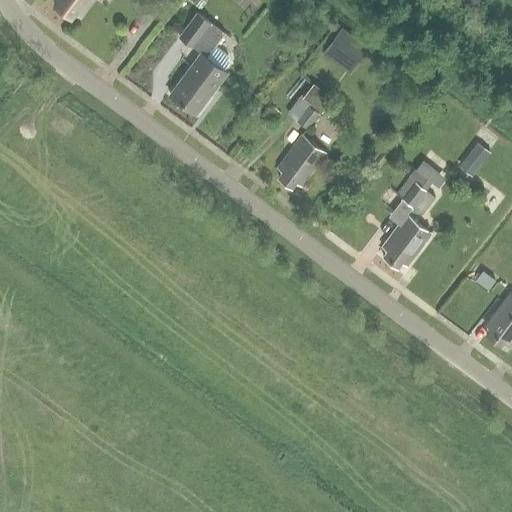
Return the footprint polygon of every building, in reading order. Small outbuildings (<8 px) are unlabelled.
[(80,17),(93,0),(57,0),(58,0),(54,5),(70,18),(75,13),(80,17)] [(200,52),(169,93),(196,113),(226,73),(224,71),(205,56),(213,45),(223,32),(197,12),(188,24),(179,35),(200,52)] [(342,27),(322,54),(335,64),(345,50),(359,61),(369,47),(342,27)] [(213,45),(205,56),(224,71),(230,63),(229,58),(213,45)] [(323,112),(333,99),(314,84),(303,97),(323,112)] [(307,129),(318,113),(307,106),(296,121),(307,129)] [(301,186),(326,154),(301,134),(276,167),(282,171),(278,177),(291,187),(296,182),(301,186)] [(480,143),(463,165),(475,175),(492,152),(480,143)] [(410,175),(396,194),(402,198),(415,181),(425,189),(426,190),(431,183),(430,182),(414,169),(410,175)] [(402,198),(401,199),(413,208),(426,190),(425,189),(415,181),(402,198)] [(413,208),(411,211),(422,214),(435,197),(426,190),(413,208)] [(406,214),(381,247),(386,251),(382,256),(398,268),(402,263),(406,266),(431,233),(406,214)] [(483,271),(476,281),(488,289),(495,280),(483,271)] [(509,345),(511,340),(511,294),(509,292),(484,325),(489,329),(485,335),(501,346),(505,341),(509,345)]
